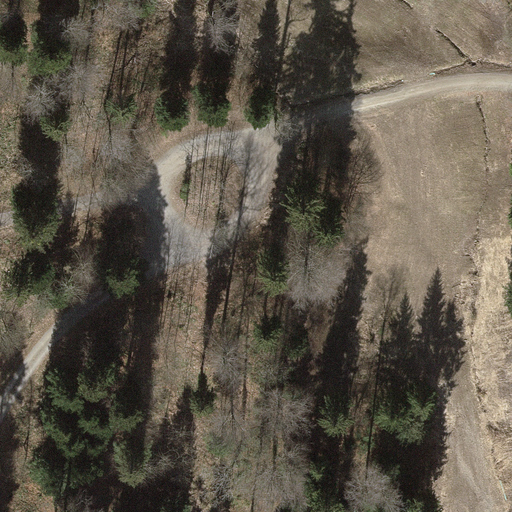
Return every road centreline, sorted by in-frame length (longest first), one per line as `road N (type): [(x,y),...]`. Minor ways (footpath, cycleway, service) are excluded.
road 1 (track): [(511,81),(463,82),(343,107),(257,145),(260,185),(244,219),(70,324),(0,421)]
road 2 (track): [(257,145),(198,149),(141,194),(179,255)]
road 3 (track): [(141,194),(0,222)]
